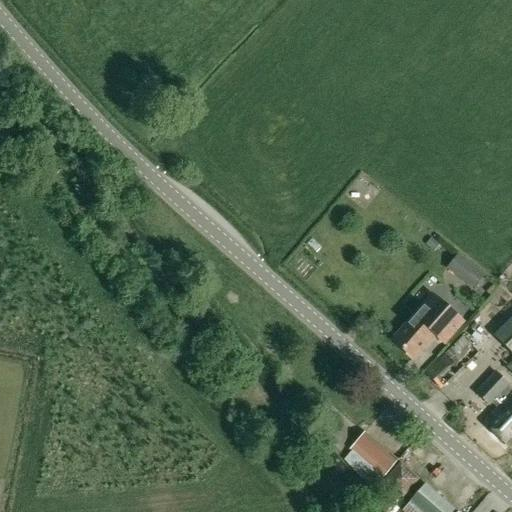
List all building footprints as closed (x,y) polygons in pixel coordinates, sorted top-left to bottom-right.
[(457,255),(445,271),(461,283),(463,281),(474,290),(483,276),(473,269),(457,255)] [(414,312),(390,341),(415,361),(436,336),(443,343),(461,324),(432,296),(417,315),(414,312)] [(511,316),(493,336),(511,355),(511,362),(506,368),(511,373),(511,316)] [(425,373),(440,390),(480,353),(465,336),(425,373)] [(491,403),(497,409),(484,423),(509,448),(511,445),(511,389),(495,373),(476,393),(490,405),(491,403)] [(349,451),(382,479),(398,460),(365,432),(349,451)] [(400,463),(383,482),(403,499),(420,480),(400,463)] [(402,511),(452,511),(455,510),(426,484),(402,511)]
